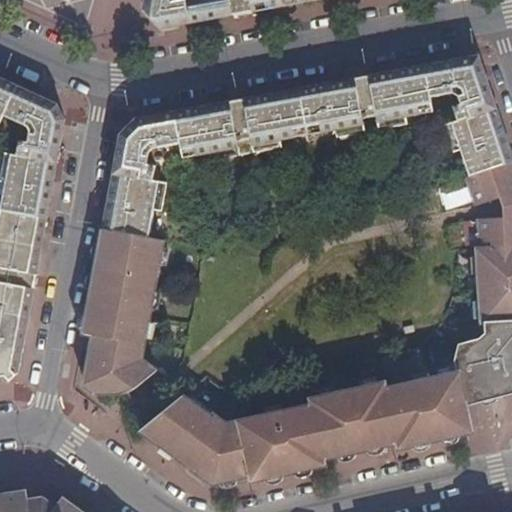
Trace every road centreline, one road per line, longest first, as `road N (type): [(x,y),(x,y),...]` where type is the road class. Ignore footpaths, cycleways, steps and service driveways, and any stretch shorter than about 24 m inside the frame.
road 1 (residential): [(493,20),(178,76),(100,79)]
road 2 (residential): [(38,431),(100,79)]
road 3 (residential): [(511,467),(317,511)]
road 4 (residential): [(155,511),(38,431)]
